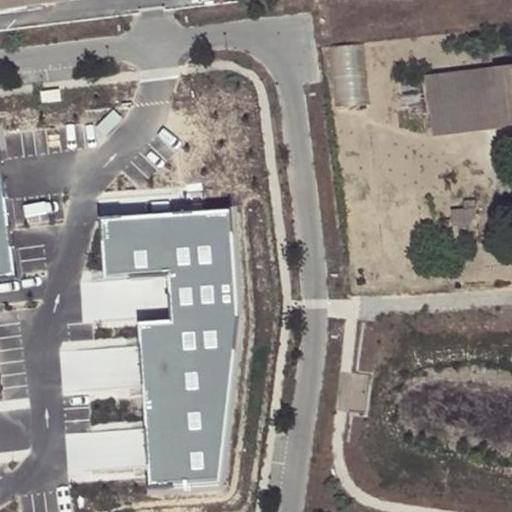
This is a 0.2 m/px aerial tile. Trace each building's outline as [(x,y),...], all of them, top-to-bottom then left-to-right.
[(0,0),(0,11),(55,3),(54,0),(0,0)] [(369,101),(366,43),(336,45),(340,103),(369,101)] [(511,67),(497,69),(503,124),(511,123),(511,67)] [(503,124),(497,69),(425,78),(432,139),(503,128),(503,124)] [(61,90),(41,93),(44,106),(63,103),(61,90)] [(1,131),(0,130),(0,283),(20,281),(1,131)] [(450,211),(451,228),(477,225),(476,209),(450,211)] [(234,213),(104,221),(108,283),(172,278),(175,324),(142,327),(153,491),(222,486),(242,321),(234,213)]
